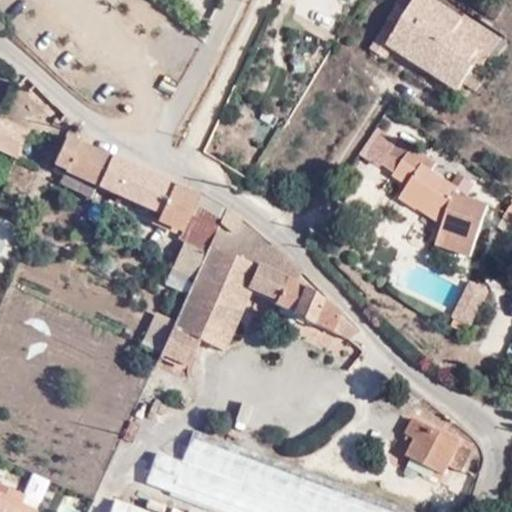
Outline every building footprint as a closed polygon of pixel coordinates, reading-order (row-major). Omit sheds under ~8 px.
[(408,57),(427,70),(460,21),(428,0),(416,0),(408,12),(399,7),(370,50),(386,60),(394,49),(408,57)] [(408,12),(416,0),(399,0),(397,5),(399,7),(408,12)] [(479,0),(475,7),(495,20),(503,7),(492,0),(479,0)] [(464,84),(477,91),(481,86),(468,78),(477,63),(484,67),(487,61),(500,42),(463,17),(460,21),(427,70),(460,91),(464,84)] [(494,64),(507,46),(500,42),(487,61),(494,64)] [(65,115),(27,76),(20,83),(21,84),(18,88),(37,109),(40,107),(51,118),(56,115),(60,120),(65,115)] [(25,131),(0,120),(0,150),(14,156),(25,131)] [(75,133),(71,132),(69,130),(53,165),(98,185),(110,158),(73,141),(75,133)] [(27,132),(25,131),(14,156),(16,157),(27,132)] [(414,211),(416,209),(421,200),(444,216),(441,225),(434,244),(469,256),(486,206),(453,194),(455,190),(428,172),(433,164),(409,147),(406,151),(394,142),(378,167),(391,176),(390,177),(405,187),(397,200),(414,211)] [(198,198),(110,158),(98,185),(159,214),(158,218),(184,229),(198,198)] [(226,210),(198,198),(184,229),(184,245),(206,254),(226,210)] [(421,200),(416,209),(441,225),(444,216),(421,200)] [(511,200),(501,217),(511,223),(511,200)] [(267,247),(226,210),(206,254),(195,279),(193,283),(184,303),(161,353),(186,365),(199,339),(223,350),(252,284),(259,287),(257,291),(276,300),(274,307),(350,340),(355,331),(338,315),(303,288),(295,284),(302,272),(283,255),(272,243),(267,247)] [(184,245),(174,268),(195,279),(206,254),(184,245)] [(195,279),(174,268),(171,274),(193,283),(195,279)] [(451,317),(452,318),(465,324),(468,325),(485,291),(469,283),(451,317)] [(465,324),(452,318),(448,325),(461,332),(465,324)] [(375,397),(386,381),(380,377),(368,393),(375,397)] [(459,473),(470,450),(415,420),(408,433),(418,439),(410,457),(444,475),(448,467),(459,473)] [(218,511),(413,511),(193,432),(181,462),(157,454),(144,485),(218,511)] [(0,487),(0,498),(18,506),(21,498),(0,487)] [(30,511),(18,506),(0,498),(0,511),(30,511)] [(143,511),(114,501),(110,511),(143,511)]
